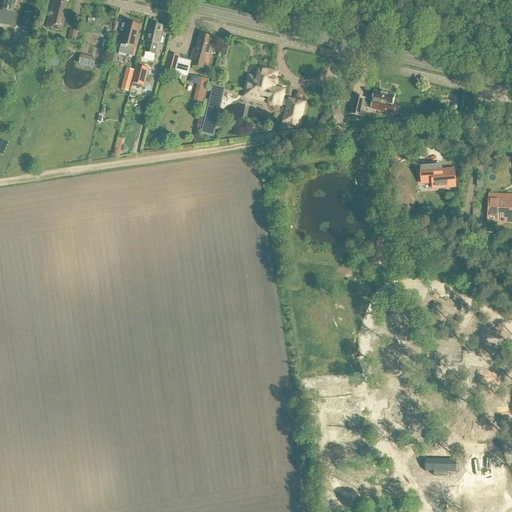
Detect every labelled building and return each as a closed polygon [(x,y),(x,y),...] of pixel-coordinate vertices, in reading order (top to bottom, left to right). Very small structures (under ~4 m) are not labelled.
[(13,12),(16,0),(1,0),(0,6),(0,24),(15,28),(19,13),(13,12)] [(53,0),(47,28),(63,32),(67,15),(66,14),(68,3),(55,0),(53,0)] [(32,31),(34,24),(36,16),(25,13),(24,16),(22,29),(32,31)] [(158,24),(153,23),(153,24),(151,24),(147,42),(148,42),(146,53),(155,56),(157,45),(159,45),(159,44),(161,44),(162,39),(160,38),(163,27),(158,26),(158,24)] [(122,37),(120,45),(118,54),(134,58),(138,43),(136,42),(140,27),(127,24),(124,37),(122,37)] [(71,30),(68,41),(75,42),(77,32),(71,30)] [(188,76),(191,66),(207,71),(212,53),(211,53),(213,43),(212,43),(213,39),(208,38),(209,37),(202,35),(201,36),(200,36),(196,49),(194,49),(191,61),(179,58),(175,73),(188,76)] [(87,57),(84,67),(94,69),(96,59),(87,57)] [(49,66),(57,67),(59,59),(50,58),(49,66)] [(142,99),(149,70),(137,67),(130,96),(142,99)] [(127,69),(124,81),(131,83),(134,71),(127,69)] [(276,79),(275,79),(275,77),(273,73),(260,70),(260,69),(257,80),(253,79),(249,81),(245,97),(268,103),(268,104),(269,105),(269,106),(270,107),(271,107),(272,108),(273,108),(274,107),(275,107),(276,106),(276,105),(277,105),(280,105),(288,107),(284,123),(298,126),(303,105),(289,101),(289,102),(281,101),(283,92),(273,89),(274,85),(275,85),(276,85),(276,84),(277,84),(277,83),(277,82),(277,81),(277,80),(276,80),(276,79)] [(199,78),(193,101),(204,104),(209,81),(199,78)] [(396,107),(393,106),(395,99),(393,99),(394,97),(375,93),(373,102),(373,103),(373,105),(372,109),(371,110),(394,115),(396,107)] [(371,110),(372,109),(373,105),(364,104),(365,100),(354,98),(350,115),(361,118),(363,108),(371,110)] [(331,103),(333,122),(339,121),(338,113),(335,111),(334,102),(331,103)] [(325,115),(320,122),(327,127),(333,120),(325,115)] [(119,139),(116,155),(120,156),(124,140),(119,139)] [(438,172),(438,166),(421,167),(423,184),(431,184),(431,185),(433,185),(434,189),(449,188),(448,179),(454,178),(453,170),(438,172)] [(511,195),(488,194),(487,224),(511,224),(511,195)] [(437,297),(432,307),(457,320),(462,310),(437,297)] [(511,329),(488,317),(483,327),(507,340),(511,331),(511,329)] [(437,331),(437,343),(465,344),(465,333),(437,331)] [(388,339),(388,350),(416,350),(416,339),(388,339)] [(482,349),(481,360),(509,362),(510,351),(482,349)] [(319,359),(319,370),(347,370),(347,359),(319,359)] [(448,368),(445,379),(471,388),(475,378),(448,368)] [(398,374),(395,384),(421,394),(425,383),(398,374)] [(511,379),(496,380),(497,391),(511,390),(511,379)] [(333,383),(333,394),(361,394),(361,383),(333,383)] [(331,403),(328,414),(355,421),(358,411),(331,403)] [(431,416),(431,427),(459,428),(459,417),(431,416)] [(385,422),(378,431),(400,448),(407,439),(385,422)] [(337,428),(332,438),(358,449),(363,438),(337,428)] [(511,470),(485,467),(484,478),(511,481),(511,477),(511,470)] [(442,491),(441,502),(469,506),(470,495),(442,491)]
